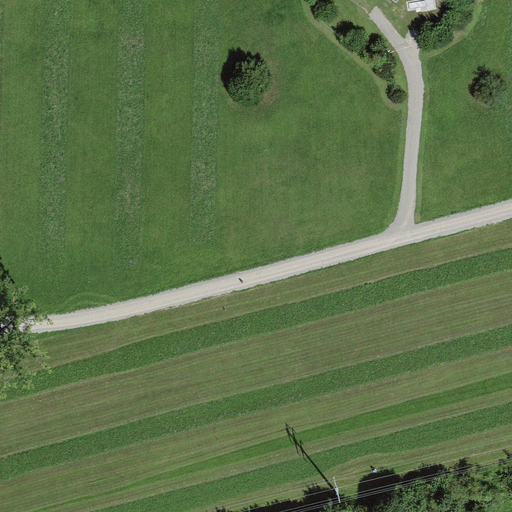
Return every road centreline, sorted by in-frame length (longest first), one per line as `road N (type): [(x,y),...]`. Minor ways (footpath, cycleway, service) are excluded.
road 1 (track): [(511,209),(91,318),(0,325)]
road 2 (track): [(404,238),(414,74),(365,0)]
